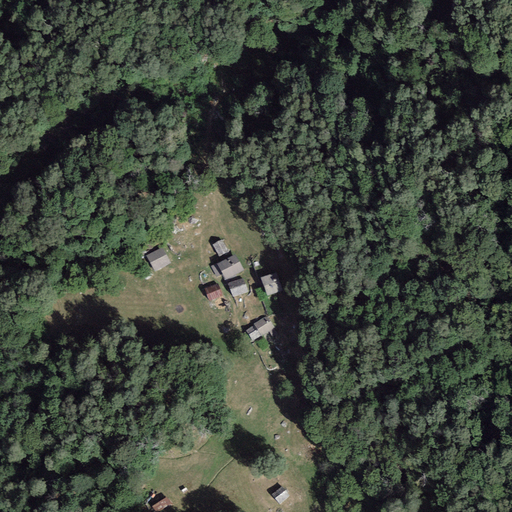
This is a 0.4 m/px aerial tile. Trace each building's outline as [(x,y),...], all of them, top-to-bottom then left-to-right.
[(220,240),(212,244),(218,255),(227,251),(220,240)] [(160,249),(147,256),(154,269),(167,262),(160,249)] [(240,269),(233,256),(220,264),(218,262),(211,266),(216,275),(222,272),(225,277),(240,269)] [(274,274),(261,279),(266,294),(279,289),(274,274)] [(241,278),(226,283),(231,296),(246,291),(241,278)] [(216,283),(203,289),(208,300),(221,295),(216,283)] [(263,318),(245,330),(251,340),(268,329),(271,334),(274,332),(266,320),(265,321),(263,318)] [(288,495),(281,486),(271,494),(278,503),(288,495)]
